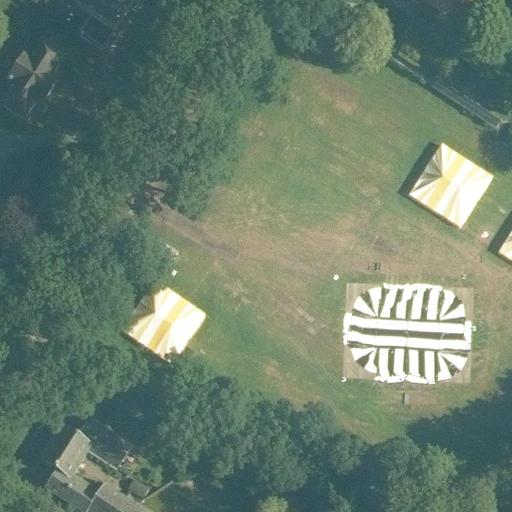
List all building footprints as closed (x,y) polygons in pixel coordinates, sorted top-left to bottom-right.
[(105,48),(136,0),(74,0),(64,15),(81,26),(76,34),(99,49),(100,50),(102,50),(103,49),(105,48)] [(409,0),(452,28),(469,0),(409,0)] [(49,25),(39,19),(34,28),(43,34),(49,25)] [(53,76),(65,58),(41,42),(29,60),(23,57),(6,82),(12,86),(0,104),(24,120),(36,101),(42,106),(59,80),(53,76)] [(46,176),(22,161),(1,195),(24,210),(46,176)] [(91,447),(88,453),(116,471),(131,449),(89,422),(78,439),(91,447)] [(91,447),(78,439),(61,428),(39,462),(56,472),(44,490),(78,511),(86,511),(104,486),(103,486),(99,493),(73,476),(88,453),(91,447)] [(195,459),(179,434),(161,446),(177,471),(195,459)] [(148,490),(135,481),(130,488),(144,496),(148,490)] [(406,485),(402,495),(411,499),(415,490),(406,485)] [(143,511),(104,486),(86,511),(143,511)]
